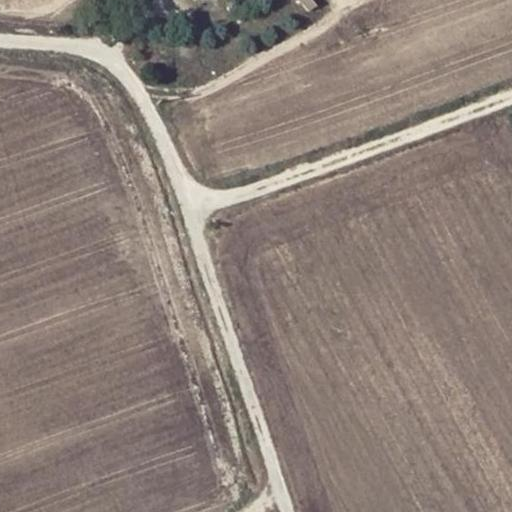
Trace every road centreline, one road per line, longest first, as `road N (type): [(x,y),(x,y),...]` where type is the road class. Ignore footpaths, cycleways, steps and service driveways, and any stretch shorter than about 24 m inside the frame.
road 1 (unclassified): [(180,211),(511,96)]
road 2 (unclassified): [(269,490),(180,211)]
road 3 (unclassified): [(180,211),(111,53),(0,43)]
